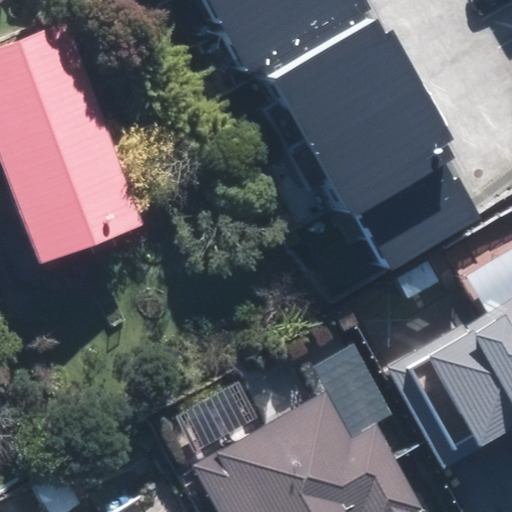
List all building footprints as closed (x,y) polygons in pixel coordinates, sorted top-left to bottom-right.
[(357,0),(192,0),(229,64),(243,56),(327,203),(337,197),(370,256),(461,205),(451,187),(419,132),(429,126),(357,0)] [(37,31),(0,44),(0,257),(8,278),(116,237),(37,31)] [(511,220),(496,233),(511,252),(511,220)] [(511,294),(369,372),(426,475),(490,440),(511,479),(511,478),(511,294)] [(410,511),(338,383),(173,474),(193,511),(410,511)] [(206,398),(155,435),(176,464),(227,426),(206,398)] [(139,511),(131,499),(109,511),(139,511)]
